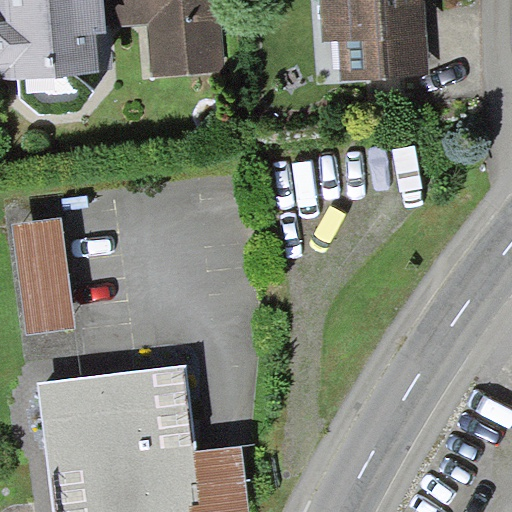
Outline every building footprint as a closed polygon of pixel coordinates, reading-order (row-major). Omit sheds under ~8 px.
[(92,3),(92,0),(0,0),(0,87),(22,87),(23,105),(39,121),(82,118),(97,97),(79,83),(100,82),(99,43),(109,43),(107,2),(92,3)] [(223,75),(218,0),(108,0),(110,29),(145,27),(148,78),(223,75)] [(443,0),(320,0),(323,48),(338,47),(340,85),(431,80),(427,4),(443,3),(443,0)] [(64,227),(17,231),(28,338),(75,333),(64,227)] [(186,372),(40,387),(52,511),(249,511),(243,447),(194,452),(186,372)]
